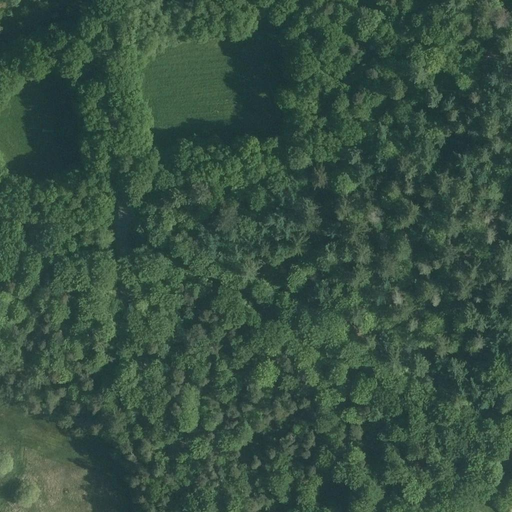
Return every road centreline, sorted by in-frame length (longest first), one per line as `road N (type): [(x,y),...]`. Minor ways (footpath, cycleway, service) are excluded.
road 1 (track): [(121,217),(511,450)]
road 2 (unclassified): [(121,217),(312,154),(511,12)]
road 3 (tertiary): [(188,511),(136,333),(121,217)]
road 4 (tertiary): [(121,217),(105,0)]
road 5 (track): [(312,154),(319,88),(357,0)]
road 6 (track): [(0,254),(121,217)]
